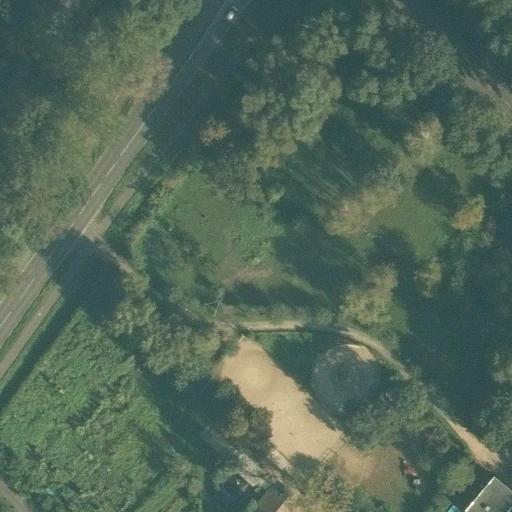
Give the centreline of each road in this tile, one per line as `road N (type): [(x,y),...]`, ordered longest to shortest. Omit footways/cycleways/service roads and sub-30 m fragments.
road 1 (track): [(77,216),(140,288),(233,321),(347,326),(366,335),(486,446)]
road 2 (secondary): [(0,327),(228,0)]
road 3 (secondary): [(402,0),(511,103)]
